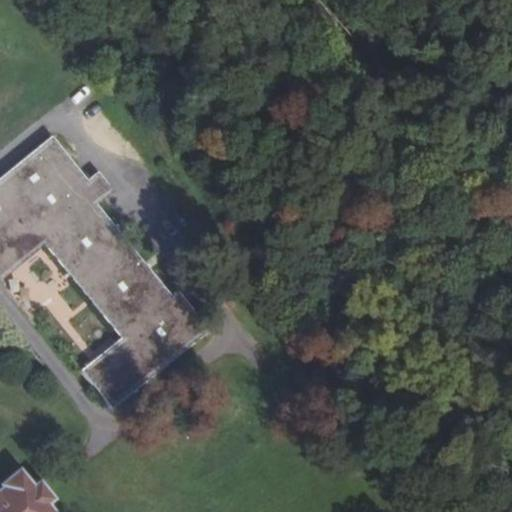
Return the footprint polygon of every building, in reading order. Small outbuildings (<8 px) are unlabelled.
[(3,207),(68,157),(53,137),(0,180),(0,264),(4,270),(36,244),(3,207)] [(118,334),(169,295),(96,204),(102,200),(89,181),(68,157),(3,207),(36,244),(42,240),(118,334)] [(89,181),(102,200),(116,189),(104,171),(89,181)] [(174,301),(169,295),(118,334),(125,341),(86,372),(115,407),(211,330),(183,293),(174,301)] [(0,511),(48,511),(43,504),(49,498),(36,481),(29,488),(17,472),(2,483),(5,489),(0,492),(0,511)]
